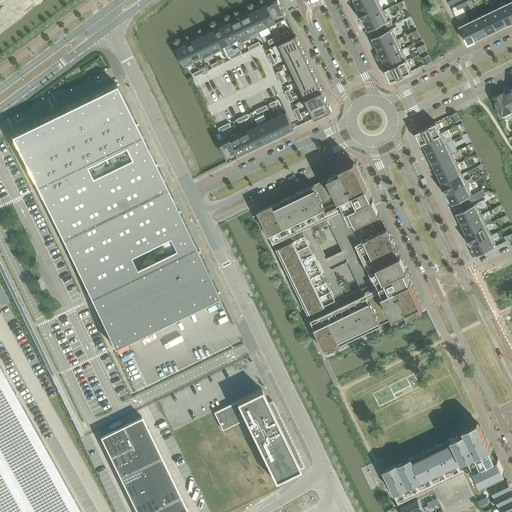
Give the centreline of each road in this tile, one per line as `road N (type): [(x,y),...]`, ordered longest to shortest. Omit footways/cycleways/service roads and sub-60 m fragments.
road 1 (unclassified): [(330,473),(203,211)]
road 2 (tertiary): [(193,196),(109,27)]
road 3 (tertiary): [(351,121),(193,196)]
road 4 (tertiary): [(203,211),(359,137)]
road 5 (residential): [(368,141),(437,291)]
road 6 (residential): [(464,278),(390,131)]
road 7 (residential): [(437,291),(500,422)]
road 8 (tertiary): [(511,42),(384,104)]
road 9 (tertiary): [(0,110),(109,27)]
road 10 (tertiary): [(393,120),(511,64)]
road 11 (tertiary): [(102,13),(0,89)]
